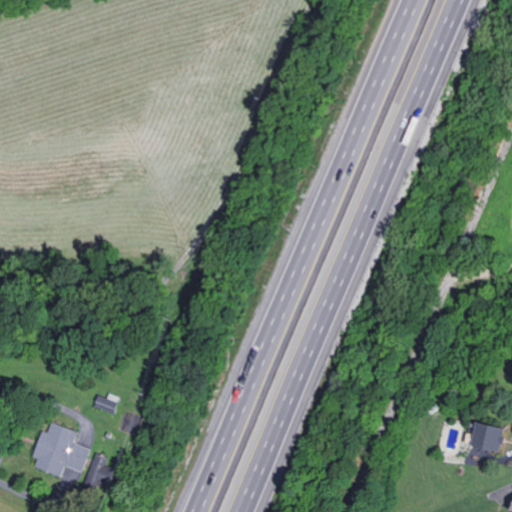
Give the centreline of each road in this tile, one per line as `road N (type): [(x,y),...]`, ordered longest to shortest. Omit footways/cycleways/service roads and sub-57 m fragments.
road 1 (motorway): [(407,0),(187,511)]
road 2 (motorway): [(252,511),(379,214),(455,0)]
